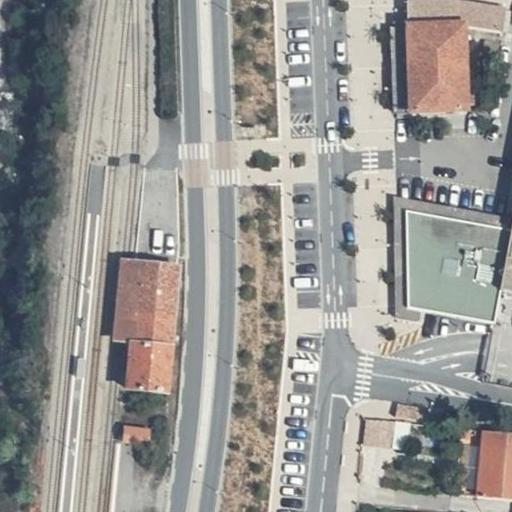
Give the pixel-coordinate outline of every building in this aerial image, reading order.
[(408,115),(450,119),(458,120),(459,113),(463,38),(501,42),(501,23),(504,15),(453,8),(408,7),(408,36),(407,36),(408,115)] [(511,202),(505,201),(502,224),(498,237),(487,298),(511,302),(511,202)] [(377,205),(381,287),(396,288),(397,221),(438,228),(440,215),(377,205)] [(502,224),(440,215),(438,228),(498,237),(502,224)] [(395,317),(412,319),(481,331),(487,298),(498,237),(438,228),(397,221),(395,317)] [(161,411),(174,280),(135,275),(123,408),(161,411)] [(410,330),(412,319),(395,317),(396,288),(381,287),(382,326),(410,330)] [(418,406),(397,404),(396,419),(417,421),(418,406)] [(148,444),(149,430),(125,428),(123,442),(148,444)] [(400,436),(368,433),(368,461),(398,463),(400,436)] [(511,511),(511,446),(475,443),(469,510),(499,511),(511,511)]
